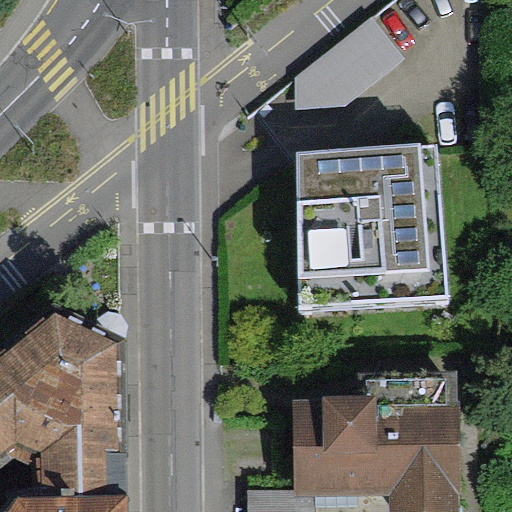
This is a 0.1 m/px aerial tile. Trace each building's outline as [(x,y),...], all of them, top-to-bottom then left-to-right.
[(330,121),(407,67),(378,26),(301,79),(330,121)] [(296,162),(302,314),(447,308),(441,156),(296,162)] [(0,451),(7,446),(28,458),(29,487),(114,488),(114,339),(51,305),(0,345),(0,451)] [(407,511),(459,510),(452,368),(357,373),(358,393),(289,396),(293,494),(392,489),(392,511),(407,511)] [(116,511),(114,488),(29,487),(9,488),(0,501),(0,511),(116,511)]
